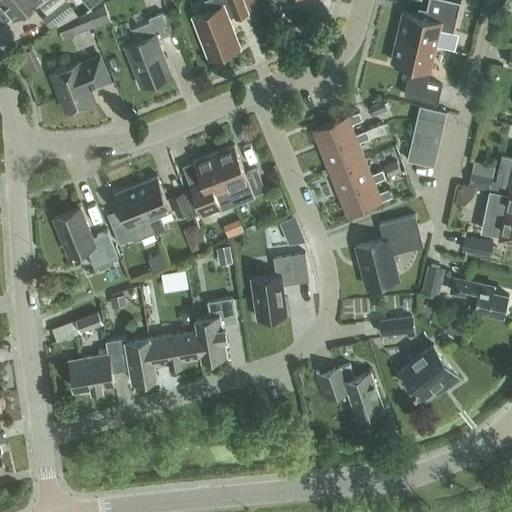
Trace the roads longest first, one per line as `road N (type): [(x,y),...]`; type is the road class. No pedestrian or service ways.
road 1 (residential): [(41,439),(278,365),(316,334),(327,316),(326,262),(258,92)]
road 2 (tertiary): [(98,511),(411,478),(458,462),(511,424)]
road 3 (unclassified): [(41,439),(14,150)]
road 4 (residential): [(14,150),(145,136),(258,92)]
road 5 (residential): [(441,221),(495,0)]
road 6 (residential): [(258,92),(341,53),(364,0)]
